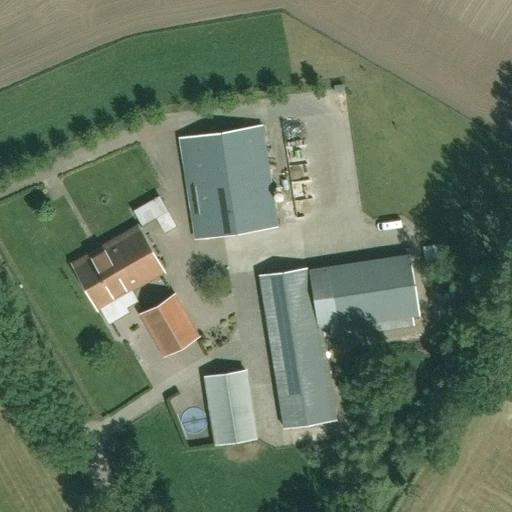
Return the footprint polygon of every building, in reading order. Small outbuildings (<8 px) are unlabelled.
[(261,125),(181,138),(197,238),(277,226),(261,125)] [(134,209),(142,224),(168,210),(159,195),(134,209)] [(74,265),(99,308),(163,271),(138,228),(74,265)] [(290,427),(330,421),(336,420),(323,329),(337,327),(339,338),(419,325),(407,253),(308,269),(318,330),(316,330),(307,268),(267,274),(290,427)] [(174,294),(141,313),(165,354),(198,335),(174,294)] [(203,377),(215,445),(256,438),(245,370),(203,377)]
